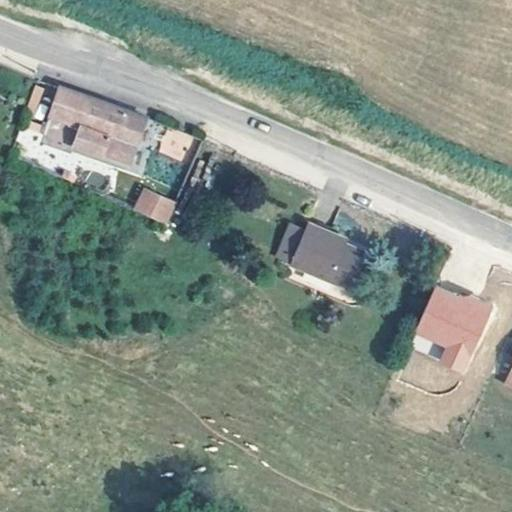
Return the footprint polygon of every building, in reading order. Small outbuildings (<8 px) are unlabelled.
[(34,85),(27,117),(46,121),(53,88),(34,85)] [(129,166),(147,116),(62,88),(46,137),(129,166)] [(156,152),(183,163),(194,137),(167,126),(156,152)] [(138,193),(129,213),(159,226),(169,207),(138,193)] [(314,224),(300,254),(355,279),(371,243),(342,230),(344,226),(318,215),(314,224)] [(286,248),(300,254),(314,224),(299,217),(286,248)] [(435,282),(410,347),(425,352),(429,342),(443,348),(437,364),(465,375),(493,305),(435,282)]
